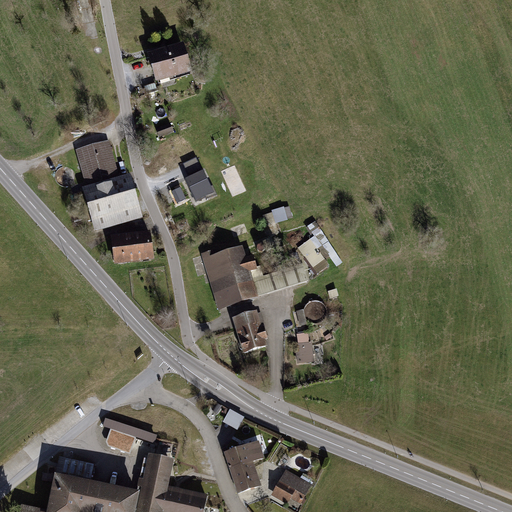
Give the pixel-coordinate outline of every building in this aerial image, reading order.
[(184,43),(148,54),(157,84),(193,72),(184,43)] [(171,124),(156,129),(160,138),(174,132),(171,124)] [(109,141),(76,151),(86,188),(82,189),(95,233),(143,219),(130,175),(120,178),(109,141)] [(189,175),(201,170),(197,161),(185,165),(189,175)] [(211,188),(204,172),(185,181),(196,204),(206,199),(207,201),(218,196),(213,187),(211,188)] [(273,211),(275,224),(292,222),(290,208),(273,211)] [(151,232),(111,237),(115,266),(155,261),(151,232)] [(217,253),(203,257),(220,309),(257,298),(249,272),(256,270),(252,258),(245,260),(242,251),(219,259),(217,253)] [(258,313),(233,320),(244,356),(269,348),(267,342),(269,342),(267,338),(269,337),(267,331),(266,331),(265,328),(263,329),(258,313)] [(312,333),(296,334),(298,364),(314,363),(312,333)] [(230,410),(223,423),(238,431),(245,418),(230,410)] [(157,437),(106,419),(103,428),(111,430),(106,443),(108,448),(131,456),(136,439),(155,445),(157,437)] [(228,470),(253,462),(263,459),(258,442),(223,453),(228,470)] [(169,461),(147,456),(138,494),(135,510),(143,511),(199,511),(203,496),(163,488),(169,461)] [(94,465),(60,458),(49,510),(48,511),(134,511),(135,510),(138,494),(90,484),(94,465)] [(253,462),(228,470),(236,495),(260,487),(253,462)] [(311,484),(285,470),(271,497),(286,505),(289,498),(301,504),(311,484)]
